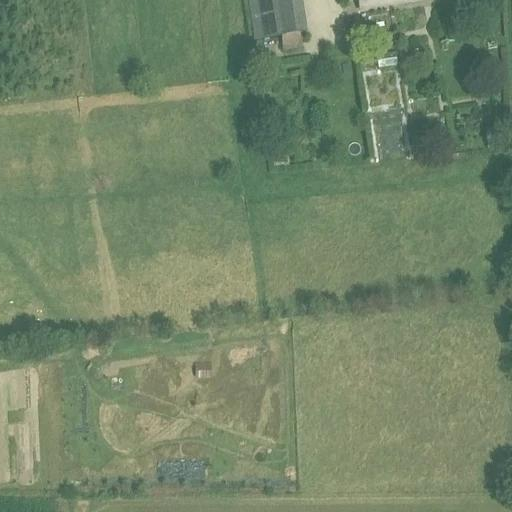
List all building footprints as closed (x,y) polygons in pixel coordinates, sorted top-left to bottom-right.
[(296,0),(249,0),(256,42),(276,39),(281,38),(283,51),(301,48),(299,35),(302,35),(296,0)] [(358,0),(360,11),(422,0),(358,0)] [(465,57),(469,71),(480,68),(477,54),(465,57)] [(376,57),(378,70),(396,67),(394,55),(376,57)] [(453,127),(453,139),(471,138),(470,102),(443,102),(443,127),(453,127)] [(485,131),(486,139),(497,137),(496,130),(485,131)]
